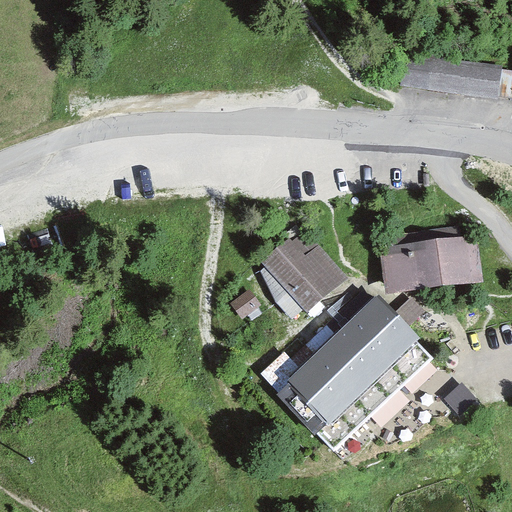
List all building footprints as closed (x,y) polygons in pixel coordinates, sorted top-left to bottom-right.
[(433,43),(409,41),(404,84),(427,87),(431,57),(433,43)] [(431,57),(427,87),(498,94),(501,70),(502,65),(431,57)] [(511,70),(501,70),(498,94),(511,96),(511,70)] [(275,301),(292,320),(303,310),(307,314),(348,278),(305,229),(292,241),(289,238),(261,262),(265,267),(260,271),(275,301)] [(380,247),(386,294),(483,282),(477,234),(380,247)] [(249,289),(230,304),(241,319),(261,304),(249,289)] [(275,395),(314,435),(317,432),(334,449),(429,358),(413,341),(417,337),(376,295),(335,334),(326,325),(305,345),(298,337),(259,374),(277,393),(275,395)] [(468,378),(448,387),(457,405),(476,397),(468,378)]
